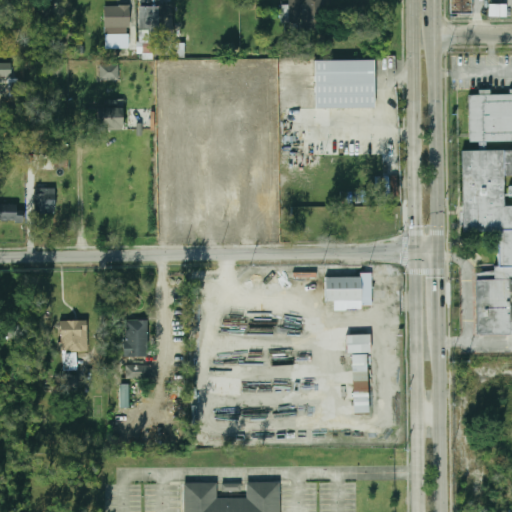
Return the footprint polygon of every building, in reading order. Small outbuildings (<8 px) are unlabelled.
[(208,0),(208,18),(224,18),(224,0),(208,0)] [(256,10),(256,0),(246,0),(247,10),(256,10)] [(300,26),(300,0),(289,0),(289,26),(300,26)] [(305,0),(305,28),(322,28),(322,0),(305,0)] [(451,0),(451,16),(471,16),(471,0),(451,0)] [(105,34),(130,34),(130,5),(105,5),(105,34)] [(173,5),(140,5),(140,33),(173,33),(173,5)] [(511,14),(507,14),(507,5),(490,5),(490,16),(511,16),(511,14)] [(52,28),(52,9),(41,8),(41,28),(52,28)] [(176,44),(176,57),(184,57),(184,44),(176,44)] [(315,61),(374,60),(375,108),(315,109),(315,61)] [(281,75),(313,74),(313,61),(281,61),(281,75)] [(119,80),(119,65),(99,65),(100,80),(119,80)] [(8,97),(17,96),(17,79),(8,79),(8,97)] [(237,81),(239,126),(250,126),(249,110),(250,110),(249,80),(237,81)] [(511,93),(511,173),(504,173),(504,206),(511,205),(511,331),(477,332),(474,267),(496,266),(495,231),(462,230),(461,149),(511,148),(511,138),(468,140),(466,94),(511,93)] [(122,131),(122,108),(97,108),(97,131),(122,131)] [(239,132),(238,155),(248,156),(249,133),(239,132)] [(55,167),(67,167),(66,155),(55,155),(55,167)] [(54,189),(37,189),(37,215),(54,215),(54,189)] [(227,190),(227,214),(243,214),(243,190),(227,190)] [(190,212),(190,191),(166,191),(166,212),(190,212)] [(256,210),(279,210),(279,192),(256,192),(256,210)] [(207,213),(207,194),(194,194),(193,213),(207,213)] [(0,221),(23,221),(23,204),(0,204),(0,221)] [(323,277),(359,276),(359,273),(370,272),(370,304),(360,304),(360,307),(345,307),(345,311),(333,311),(332,300),(323,300),(323,277)] [(148,320),(124,320),(124,356),(148,356),(148,320)] [(8,325),(7,341),(21,342),(22,325),(8,325)] [(78,370),(78,350),(88,350),(88,327),(62,327),(62,370),(78,370)] [(345,334),(368,334),(368,351),(345,351),(345,334)] [(350,354),(366,354),(367,414),(351,414),(350,354)] [(126,379),(152,379),(152,364),(126,364),(126,379)] [(77,390),(77,375),(60,375),(60,390),(77,390)] [(120,408),(128,408),(129,384),(121,384),(120,408)] [(181,511),(182,482),(214,481),(215,496),(246,496),(246,481),(278,481),(278,511),(181,511)] [(222,491),(241,492),(241,483),(223,483),(222,491)]
